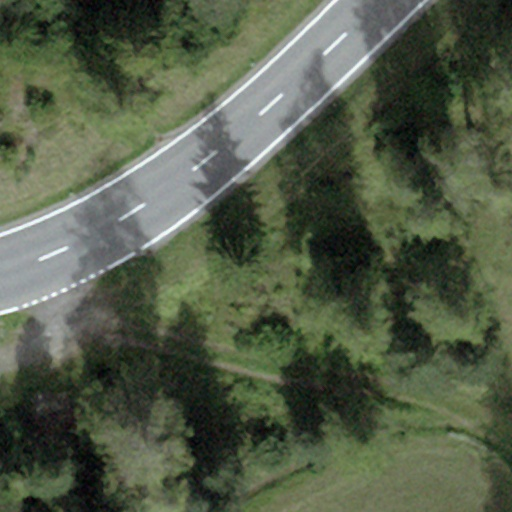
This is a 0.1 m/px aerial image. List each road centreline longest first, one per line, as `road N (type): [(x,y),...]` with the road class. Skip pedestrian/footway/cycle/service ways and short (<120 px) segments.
road 1 (track): [(12,270),(178,367),(364,398),(467,434),(511,475)]
road 2 (secondary): [(0,273),(117,222),(194,170),(380,0)]
